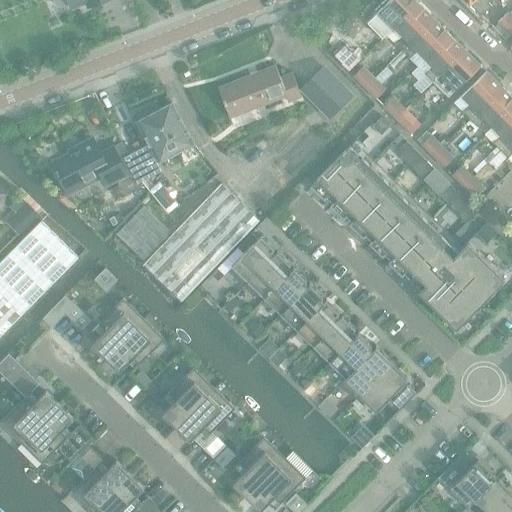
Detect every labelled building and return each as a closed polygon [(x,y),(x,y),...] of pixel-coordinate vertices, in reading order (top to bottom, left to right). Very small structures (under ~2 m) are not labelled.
[(53,0),(55,5),(60,7),(70,4),(72,8),(87,3),(88,7),(104,0),(53,0)] [(412,0),(389,0),(383,7),(363,27),(374,38),(381,30),(383,32),(383,33),(386,35),(417,4),(412,0)] [(487,0),(466,0),(481,15),(489,6),(485,3),(487,0)] [(386,35),(401,51),(432,20),(417,4),(386,35)] [(511,14),(509,12),(500,22),(511,33),(511,14)] [(405,54),(408,58),(417,66),(448,35),(432,20),(401,51),(405,54)] [(423,73),(411,85),(419,94),(432,82),(463,51),(448,35),(417,66),(423,73)] [(333,56),(348,71),(361,58),(346,43),(333,55),(333,56)] [(401,51),(389,63),(393,67),(405,54),(401,51)] [(439,89),(448,81),(456,89),(479,66),(463,51),(432,82),(439,89)] [(298,89),(326,118),(351,94),(323,65),(298,89)] [(301,98),(291,73),(279,78),(275,66),(217,88),(229,118),(285,97),(288,103),(301,98)] [(362,66),(352,75),(364,88),(374,78),(362,66)] [(453,104),(462,112),(469,119),(500,88),(485,73),(453,104)] [(375,99),(383,90),(385,89),(374,78),(364,88),(375,99)] [(492,126),(484,134),(484,135),(511,107),(511,99),(500,88),(469,119),(477,127),(485,119),(492,126)] [(393,97),(383,106),(395,119),(405,109),(393,97)] [(139,127),(136,129),(142,141),(146,139),(149,145),(158,162),(192,144),(171,104),(151,115),(149,111),(145,109),(138,113),(138,116),(140,120),(136,122),(139,127)] [(497,147),(500,150),(511,137),(511,107),(484,135),(497,147)] [(406,129),(415,120),(405,109),(395,119),(406,129)] [(389,125),(380,116),(371,125),(380,134),(389,125)] [(426,131),(417,140),(432,156),(442,147),(426,131)] [(511,162),(511,137),(500,150),(511,162)] [(71,155),(51,165),(67,195),(101,177),(105,186),(128,174),(114,148),(114,147),(100,155),(92,140),(77,148),(79,150),(71,155)] [(394,151),(423,180),(423,179),(434,169),(406,140),(394,151)] [(124,143),(114,148),(128,174),(129,173),(130,174),(139,183),(142,181),(145,178),(148,176),(152,179),(155,175),(152,172),(158,167),(146,146),(130,155),(124,143)] [(443,167),(453,157),(442,147),(432,156),(443,167)] [(497,147),(473,170),(477,173),(500,150),(497,147)] [(312,183),(383,254),(425,296),(424,297),(456,328),(488,296),(456,264),(455,265),(341,153),(312,183)] [(460,165),(451,175),(463,187),(472,177),(460,165)] [(434,169),(423,179),(437,194),(448,183),(434,169)] [(474,198),(483,188),(472,177),(463,187),(474,198)] [(160,181),(150,190),(169,212),(179,204),(174,198),(176,191),(172,186),(165,187),(160,181)] [(184,302),(263,221),(224,182),(145,264),(184,302)] [(448,183),(437,194),(465,223),(476,212),(448,183)] [(21,196),(10,207),(16,213),(32,228),(42,217),(21,196)] [(143,261),(170,233),(143,207),(116,235),(143,261)] [(119,214),(109,219),(113,225),(122,220),(119,214)] [(0,335),(76,259),(40,222),(0,262),(0,335)] [(487,223),(477,233),(485,240),(495,230),(487,223)] [(261,235),(231,265),(248,282),(277,251),(261,235)] [(248,282),(264,297),(264,298),(293,267),(277,251),(248,282)] [(264,298),(280,313),(309,283),(293,267),(264,298)] [(105,268),(94,279),(107,291),(117,280),(105,268)] [(280,313),(296,329),(326,299),(309,283),(280,313)] [(65,295),(43,318),(45,319),(52,326),(66,312),(74,304),(67,297),(65,295)] [(233,297),(225,306),(230,311),(239,303),(233,297)] [(105,330),(98,337),(92,344),(106,357),(144,318),(123,298),(98,323),(105,330)] [(296,329),(312,345),(342,315),(326,299),(296,329)] [(312,345),(328,361),(329,361),(358,331),(342,315),(312,345)] [(144,318),(106,357),(119,371),(132,357),(139,364),(164,339),(144,318)] [(260,324),(252,332),(258,338),(266,330),(260,324)] [(374,347),(364,337),(358,331),(329,361),(345,377),(374,347)] [(259,347),(270,357),(279,348),(268,337),(259,347)] [(376,346),(374,347),(345,377),(344,379),(359,394),(391,361),(376,346)] [(279,348),(270,357),(278,365),(287,356),(279,348)] [(8,354),(0,362),(0,367),(11,379),(23,368),(10,355),(9,354),(8,354)] [(299,361),(290,369),(296,375),(304,367),(299,361)] [(376,410),(408,377),(391,361),(359,394),(376,410)] [(178,428),(215,388),(195,367),(168,393),(175,400),(162,413),(178,428)] [(146,375),(140,382),(145,387),(150,382),(151,380),(146,375)] [(157,388),(150,382),(145,387),(144,388),(151,394),(157,388)] [(409,385),(393,401),(401,409),(417,392),(409,385)] [(308,395),(318,405),(325,397),(315,387),(308,395)] [(215,388),(178,428),(190,440),(203,427),(210,434),(236,408),(215,388)] [(21,442),(60,404),(46,390),(33,403),(26,396),(1,422),(21,442)] [(325,397),(318,405),(330,416),(337,409),(325,397)] [(60,404),(21,442),(42,463),(65,440),(68,437),(60,431),(73,417),(60,404)] [(68,437),(65,440),(79,454),(93,439),(79,426),(68,437)] [(246,469),(233,482),(247,496),(285,457),(265,437),(239,462),(246,469)] [(215,438),(204,450),(222,467),(233,455),(215,438)] [(91,448),(82,457),(94,468),(102,459),(91,448)] [(285,457),(247,496),(261,509),(273,496),(281,503),(306,477),(313,471),(292,450),(285,457)] [(80,455),(70,465),(83,478),(94,468),(82,457),(80,455)] [(459,455),(437,477),(449,488),(471,466),(459,455)] [(471,466),(449,488),(467,507),(496,478),(486,468),(477,459),(476,461),(471,466)] [(92,511),(130,473),(117,460),(104,473),(97,465),(94,468),(83,478),(71,490),(92,511)] [(130,473),(92,511),(132,511),(138,507),(131,500),(144,487),(130,473)] [(496,478),(467,507),(472,511),(497,511),(511,497),(511,493),(506,487),(496,478)] [(296,493),(286,503),(294,511),(299,511),(307,504),(296,493)] [(511,511),(511,497),(497,511),(511,511)]
